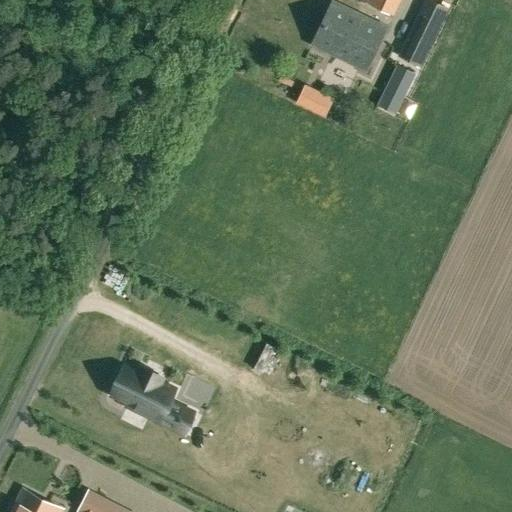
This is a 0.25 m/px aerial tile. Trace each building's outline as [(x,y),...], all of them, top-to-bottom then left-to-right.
[(361,0),(361,1),(393,16),(393,15),(399,0),(361,0)] [(432,0),(425,0),(399,55),(420,66),(448,8),(432,0)] [(333,2),(313,43),(366,69),(386,28),(333,2)] [(398,65),(379,105),(395,113),(414,73),(398,65)] [(188,390),(199,357),(180,351),(169,384),(188,390)] [(186,398),(223,418),(243,381),(206,360),(186,398)] [(134,373),(126,369),(113,393),(121,397),(130,401),(128,404),(148,414),(175,427),(179,420),(181,421),(182,417),(181,416),(185,409),(169,401),(174,389),(159,382),(162,377),(143,368),(139,376),(134,373)] [(59,511),(62,508),(24,489),(17,502),(14,503),(11,510),(11,511),(59,511)] [(97,511),(105,498),(89,490),(79,510),(82,511),(97,511)] [(152,511),(200,511),(160,494),(152,511)]
